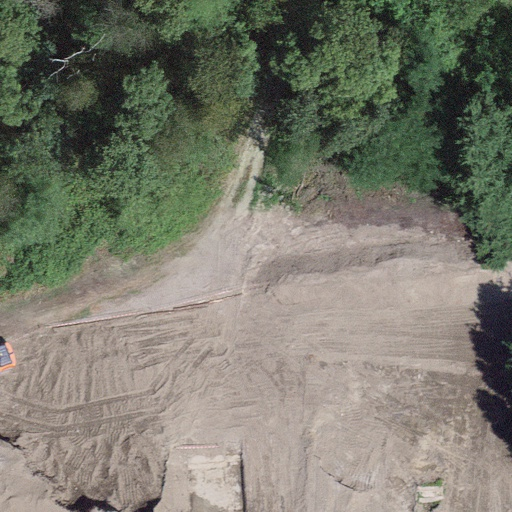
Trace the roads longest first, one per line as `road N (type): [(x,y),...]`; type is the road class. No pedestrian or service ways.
road 1 (track): [(294,0),(233,214),(165,307),(0,349)]
road 2 (track): [(511,305),(467,321),(360,399),(276,403),(196,343),(233,214)]
